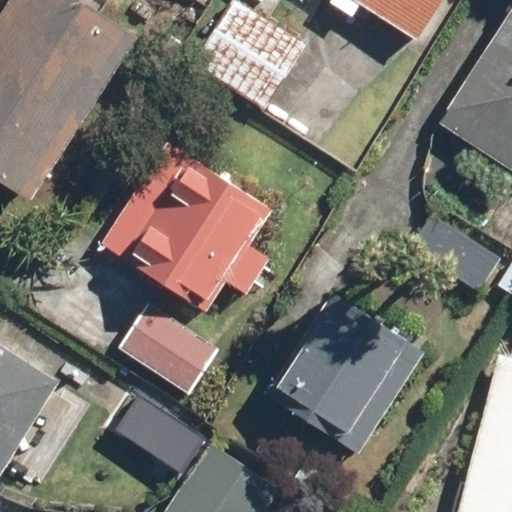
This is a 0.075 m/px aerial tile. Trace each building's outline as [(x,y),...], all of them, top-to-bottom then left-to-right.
[(139,31),(90,0),(7,0),(0,11),(0,173),(33,195),(139,31)] [(348,0),(412,36),(432,0),(348,0)] [(308,47),(237,1),(197,63),(268,109),(308,47)] [(511,5),(436,119),(511,169),(511,5)] [(208,310),(274,205),(166,138),(100,242),(208,310)] [(511,253),(511,246),(435,200),(404,252),(484,300),(511,253)] [(361,453),(424,350),(332,295),(270,397),(361,453)] [(190,387),(218,345),(152,301),(124,343),(190,387)] [(0,340),(0,468),(50,388),(57,376),(0,340)] [(511,511),(511,356),(496,353),(455,511),(511,511)] [(212,434),(130,380),(100,426),(182,479),(212,434)] [(259,511),(278,484),(213,441),(165,511),(259,511)]
